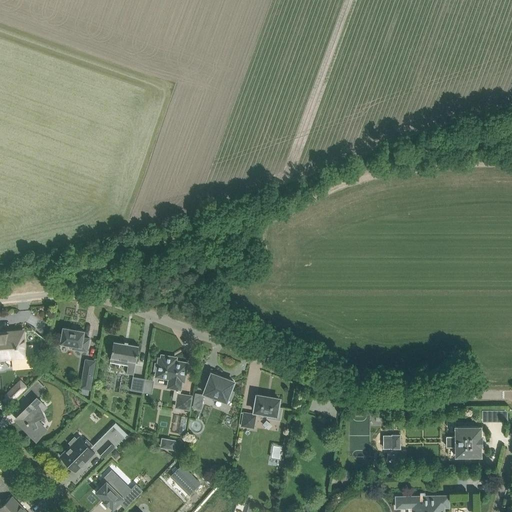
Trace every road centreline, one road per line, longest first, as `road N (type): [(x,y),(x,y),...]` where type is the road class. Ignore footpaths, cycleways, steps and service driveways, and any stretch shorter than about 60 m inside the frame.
road 1 (unclassified): [(511,395),(348,388),(117,303),(67,295),(0,300)]
road 2 (track): [(67,295),(111,256),(262,219),(372,175),(511,163)]
